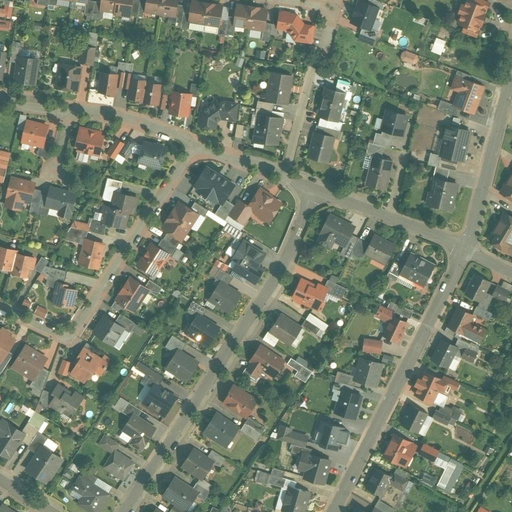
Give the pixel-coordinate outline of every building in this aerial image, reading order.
[(102,0),(101,10),(115,12),(117,0),(102,0)] [(117,0),(115,12),(115,14),(123,16),(123,13),(130,14),(132,0),(117,0)] [(147,0),(146,10),(150,11),(152,13),(160,14),(162,0),(147,0)] [(162,0),(160,14),(169,16),(171,14),(175,15),(178,2),(177,0),(162,0)] [(474,0),(474,4),(487,9),(489,2),(483,0),(474,0)] [(378,8),(359,1),(357,7),(356,7),(353,16),(354,16),(351,23),(370,30),(370,28),(370,29),(378,8)] [(474,4),(467,1),(465,7),(462,6),(459,14),(462,15),(458,24),(465,26),(478,31),(487,9),(474,4)] [(192,2),(190,20),(194,21),(195,23),(204,24),(207,3),(204,3),(204,4),(192,2)] [(222,7),(211,5),(211,4),(207,3),(204,24),(213,26),(215,24),(219,25),(222,7)] [(4,5),(3,9),(0,8),(0,16),(10,19),(13,7),(4,5)] [(237,8),(235,7),(234,13),(236,14),(234,26),(235,26),(235,24),(239,25),(240,27),(249,28),(252,7),(249,7),(248,7),(237,6),(237,8)] [(267,10),(256,9),(256,8),(252,7),(249,28),(257,30),(260,28),(263,29),(263,30),(264,31),(267,10)] [(277,11),(274,31),(284,32),(293,44),(312,45),(315,25),(303,23),(295,13),(277,11)] [(0,27),(9,28),(9,21),(0,19),(0,27)] [(478,31),(465,26),(463,33),(476,38),(478,31)] [(87,44),(95,45),(96,33),(88,33),(87,44)] [(430,51),(440,55),(445,41),(436,37),(430,51)] [(81,45),(77,65),(91,68),(95,47),(81,45)] [(414,66),(419,57),(406,51),(402,60),(414,66)] [(40,59),(15,55),(11,83),(36,87),(40,59)] [(73,95),(77,65),(56,62),(51,91),(73,95)] [(473,69),(459,64),(456,76),(469,80),(473,69)] [(120,75),(97,71),(92,96),(115,100),(120,75)] [(294,75),(269,71),(263,103),(289,108),(294,75)] [(145,81),(129,78),(125,102),(140,105),(145,81)] [(483,89),(455,78),(450,90),(458,93),(453,107),(459,110),(473,115),(483,89)] [(337,82),(335,90),(346,92),(348,84),(337,82)] [(156,108),(160,85),(146,83),(141,106),(156,108)] [(345,94),(323,89),(320,103),(342,108),(345,94)] [(188,120),(192,95),(169,91),(164,117),(188,120)] [(199,111),(197,131),(214,133),(215,127),(221,123),(234,124),(237,102),(220,100),(199,111)] [(459,110),(453,107),(438,101),(435,109),(456,117),(459,110)] [(341,109),(320,104),(315,119),(319,120),(318,126),(340,133),(342,125),(337,124),(341,109)] [(408,116),(385,110),(380,131),(403,137),(408,116)] [(283,119),(276,117),(259,115),(258,116),(260,116),(258,128),(279,132),(280,132),(281,126),(282,126),(283,119)] [(48,122),(23,118),(18,145),(43,150),(48,122)] [(471,131),(444,125),(437,157),(464,164),(471,131)] [(104,132),(76,126),(71,152),(98,157),(104,132)] [(258,128),(257,128),(254,141),(277,144),(279,137),(278,137),(279,132),(258,128)] [(323,136),(312,134),(306,159),(328,165),(334,141),(339,142),(341,134),(325,131),(323,136)] [(166,147),(138,141),(133,166),(161,173),(166,147)] [(10,153),(0,150),(0,185),(2,186),(10,153)] [(394,161),(372,155),(364,188),(387,193),(394,161)] [(511,164),(494,192),(511,203),(511,164)] [(206,168),(195,186),(222,204),(225,200),(234,186),(206,168)] [(461,184),(428,176),(421,209),(454,216),(461,184)] [(33,185),(10,180),(4,208),(19,212),(21,204),(28,206),(32,190),(33,185)] [(77,191),(45,184),(41,208),(57,212),(56,216),(71,219),(77,191)] [(41,193),(32,190),(28,206),(27,212),(36,214),(41,193)] [(248,208),(253,211),(269,221),(280,205),(266,195),(267,194),(260,190),(249,207),(248,208)] [(137,198),(113,194),(110,210),(134,214),(137,198)] [(234,206),(225,200),(222,204),(215,215),(225,221),(228,215),(234,206)] [(244,225),(253,211),(248,208),(249,207),(238,200),(234,206),(228,215),(244,225)] [(199,216),(177,203),(167,216),(189,232),(199,216)] [(101,208),(98,225),(125,230),(128,213),(110,210),(101,208)] [(331,211),(313,242),(329,251),(333,245),(345,250),(360,226),(331,211)] [(511,217),(503,213),(484,242),(511,257),(511,217)] [(189,232),(164,217),(157,228),(181,244),(189,232)] [(399,243),(372,231),(359,255),(385,268),(399,243)] [(106,243),(81,237),(75,266),(99,273),(106,243)] [(171,254),(149,240),(132,268),(153,280),(171,254)] [(243,241),(233,258),(238,262),(254,272),(257,267),(265,254),(243,241)] [(0,270),(9,272),(15,252),(0,248),(0,270)] [(437,262),(410,248),(396,273),(423,287),(437,262)] [(16,253),(16,254),(10,275),(27,279),(28,270),(34,271),(37,258),(16,253)] [(219,282),(206,302),(229,317),(245,292),(229,283),(235,274),(216,262),(207,275),(219,282)] [(254,272),(238,262),(233,269),(239,273),(255,283),(263,271),(257,267),(254,272)] [(475,274),(465,294),(480,302),(491,282),(475,274)] [(151,290),(130,276),(121,289),(143,303),(151,290)] [(79,287),(54,282),(50,305),(74,310),(79,287)] [(313,288),(301,282),(293,298),(296,300),(296,302),(301,304),(303,303),(314,308),(319,299),(322,300),(327,290),(318,285),(316,291),(312,290),(313,288)] [(143,303),(121,289),(112,303),(135,317),(143,303)] [(23,298),(19,308),(27,311),(31,302),(23,298)] [(407,324),(393,317),(395,312),(381,305),(377,314),(380,316),(380,315),(390,320),(383,335),(398,342),(407,324)] [(473,316),(457,308),(448,326),(464,334),(473,316)] [(308,313),(301,325),(321,337),(328,325),(308,313)] [(127,330),(101,315),(87,337),(113,352),(127,330)] [(219,328),(198,315),(193,323),(195,324),(190,332),(197,337),(196,339),(208,347),(219,328)] [(301,328),(281,315),(270,332),(290,345),(291,344),(289,343),(294,335),(296,337),(301,328)] [(0,363),(16,338),(4,331),(0,338),(0,363)] [(383,341),(362,340),(360,354),(380,356),(383,341)] [(458,348),(442,340),(436,351),(432,359),(448,367),(458,348)] [(472,363),(478,349),(457,340),(455,345),(463,349),(459,357),(472,363)] [(50,358),(25,344),(9,369),(34,385),(50,358)] [(284,361),(261,346),(250,362),(251,363),(247,370),(257,377),(258,376),(255,374),(260,368),(274,377),(284,361)] [(102,361),(83,350),(68,376),(84,388),(102,361)] [(198,363),(189,358),(186,356),(178,351),(169,366),(168,367),(175,371),(174,373),(186,381),(198,363)] [(295,361),(289,358),(286,365),(297,370),(294,377),(305,382),(311,371),(305,369),(308,362),(297,357),(295,361)] [(382,365),(361,359),(358,368),(360,369),(358,377),(356,377),(355,380),(376,386),(382,365)] [(452,385),(425,372),(421,380),(418,379),(415,385),(419,387),(415,395),(420,397),(433,403),(433,401),(438,391),(447,395),(452,385)] [(86,394),(61,380),(44,409),(67,423),(86,394)] [(143,404),(164,417),(176,398),(155,385),(149,395),(151,397),(146,404),(144,403),(143,404)] [(232,385),(218,405),(247,423),(262,402),(232,385)] [(361,396),(341,390),(341,391),(343,392),(341,400),(339,400),(335,412),(355,418),(361,396)] [(428,414),(411,405),(410,406),(411,406),(407,414),(406,417),(405,416),(401,425),(418,433),(428,414)] [(447,424),(453,426),(456,420),(458,421),(463,411),(452,406),(450,411),(437,405),(431,418),(446,425),(447,424)] [(215,414),(200,434),(225,452),(240,430),(215,414)] [(155,429),(148,424),(148,425),(133,415),(125,428),(131,432),(130,434),(134,438),(130,443),(141,450),(144,444),(145,445),(155,429)] [(20,433),(0,420),(0,460),(6,465),(21,441),(25,436),(20,433)] [(345,428),(321,421),(318,431),(324,432),(320,445),(318,445),(318,446),(339,452),(339,451),(338,451),(341,438),(343,438),(345,428)] [(39,430),(27,423),(20,433),(25,436),(21,441),(28,446),(37,433),(39,430)] [(307,436),(291,431),(292,428),(280,425),(276,439),(304,447),(307,436)] [(26,450),(35,456),(40,448),(46,439),(37,433),(28,446),(26,450)] [(415,445),(391,434),(386,447),(409,457),(415,445)] [(437,453),(421,444),(416,454),(432,462),(437,453)] [(193,447),(178,470),(201,483),(216,462),(193,447)] [(409,457),(386,447),(380,459),(403,470),(409,457)] [(64,462),(40,448),(35,456),(25,474),(49,488),(64,462)] [(134,463),(115,451),(104,468),(123,480),(134,463)] [(330,461),(311,455),(303,453),(301,461),(304,461),(301,469),(306,470),(304,478),(324,484),(330,461)] [(373,466),(362,489),(380,498),(375,507),(384,511),(393,511),(398,504),(386,498),(391,488),(402,494),(407,484),(373,466)] [(278,487),(283,471),(272,467),(270,474),(257,470),(254,480),(278,487)] [(433,487),(437,478),(423,472),(419,481),(433,487)] [(98,511),(109,496),(78,477),(72,488),(84,495),(77,507),(84,511),(98,511)] [(175,478),(163,496),(183,509),(189,500),(192,502),(198,493),(192,489),(175,478)] [(304,511),(310,493),(289,487),(282,511),(284,511),(304,511)]
